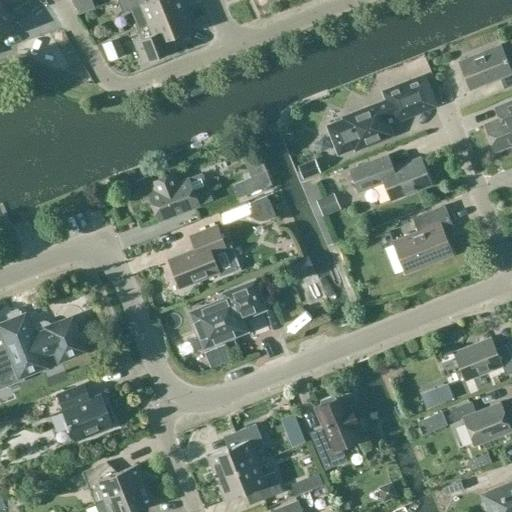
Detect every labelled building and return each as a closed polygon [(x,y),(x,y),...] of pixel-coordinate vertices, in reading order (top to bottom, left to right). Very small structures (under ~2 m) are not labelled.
[(117,0),(123,12),(131,9),(138,28),(148,24),(185,9),(181,0),(150,0),(117,0)] [(0,35),(16,26),(5,8),(0,11),(0,35)] [(193,29),(185,9),(148,24),(153,35),(135,42),(143,63),(171,51),(166,40),(193,29)] [(504,89),(511,85),(511,72),(511,73),(500,45),(459,61),(470,90),(500,78),(504,89)] [(386,101),(324,126),(338,157),(393,135),(388,123),(393,121),(394,122),(416,114),(416,113),(435,105),(423,77),(405,84),(382,92),(386,101)] [(511,144),(511,100),(507,102),(511,114),(485,125),(496,151),(511,144)] [(243,161),(250,178),(240,182),(245,195),(271,185),(266,171),(265,172),(259,155),(243,161)] [(387,156),(365,164),(349,171),(357,191),(384,181),(391,200),(430,184),(420,158),(392,169),(387,156)] [(314,161),(299,167),(304,180),(319,174),(314,161)] [(151,175),(137,181),(144,198),(149,195),(159,220),(211,199),(201,174),(188,179),(177,183),(173,174),(153,181),(151,175)] [(212,190),(226,189),(225,176),(211,178),(212,190)] [(323,217),(340,210),(334,193),(316,201),(323,217)] [(275,217),(269,199),(248,207),(251,215),(254,219),(259,222),(265,221),(275,217)] [(90,209),(93,219),(103,215),(99,205),(90,209)] [(443,232),(452,228),(444,207),(414,219),(419,232),(393,242),(405,272),(452,254),(443,232)] [(180,287),(220,272),(213,255),(227,249),(218,226),(190,236),(195,250),(170,259),(180,287)] [(235,336),(247,331),(242,319),(266,309),(255,280),(217,295),(219,300),(190,312),(199,335),(205,347),(235,336)] [(83,351),(82,348),(83,347),(85,345),(86,344),(86,342),(87,340),(86,338),(84,336),(82,334),(80,333),(77,334),(71,320),(51,328),(48,322),(44,321),(28,327),(23,314),(0,322),(0,323),(9,345),(0,348),(0,389),(19,382),(17,377),(47,365),(45,358),(54,355),(56,361),(83,351)] [(505,375),(511,372),(511,359),(506,345),(495,349),(491,338),(454,352),(465,380),(502,366),(505,375)] [(61,411),(74,442),(112,426),(100,395),(89,399),(83,384),(56,395),(62,410),(61,411)] [(333,395),(321,400),(322,406),(315,408),(324,432),(313,437),(326,470),(348,462),(342,446),(360,439),(356,429),(358,428),(350,406),(346,407),(343,398),(337,400),(333,395)] [(474,445),(511,431),(500,403),(476,412),(471,401),(449,410),(453,421),(463,417),(474,445)] [(217,472),(219,478),(260,463),(254,448),(265,444),(257,425),(233,434),(238,446),(208,457),(214,473),(217,472)] [(96,503),(103,500),(103,501),(146,484),(138,464),(111,475),(106,463),(83,472),(92,493),(96,503)] [(265,476),(260,463),(219,478),(221,484),(219,484),(225,501),(257,489),(262,500),(283,492),(275,472),(265,476)] [(294,472),(296,482),(323,475),(321,465),(294,472)] [(489,511),(511,511),(511,483),(483,495),(489,511)] [(131,511),(154,503),(146,484),(103,501),(103,500),(96,503),(99,511),(131,511)] [(302,511),(298,501),(269,511),(302,511)]
